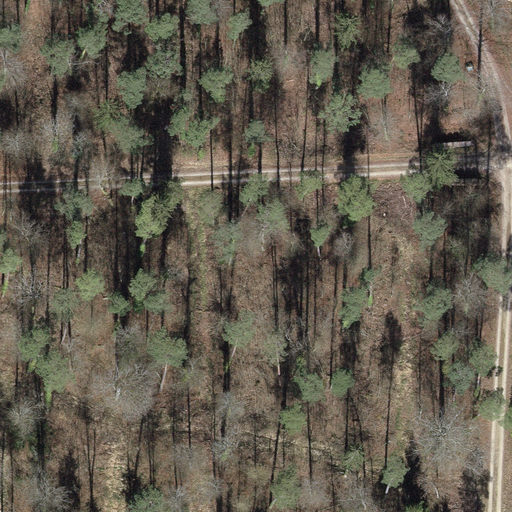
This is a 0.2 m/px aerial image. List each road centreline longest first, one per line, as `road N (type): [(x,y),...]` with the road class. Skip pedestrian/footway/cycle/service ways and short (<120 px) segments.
road 1 (track): [(0,174),(508,170)]
road 2 (track): [(496,511),(508,170)]
